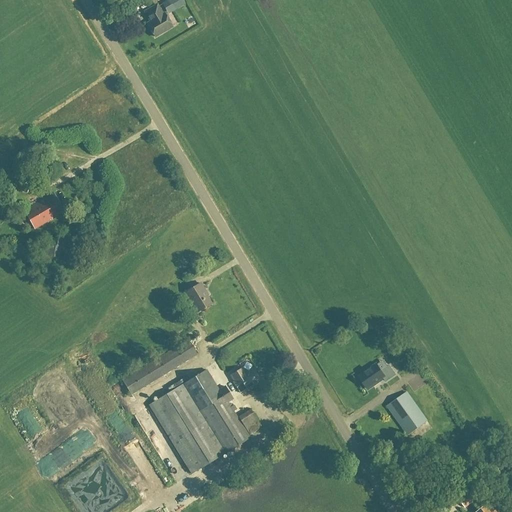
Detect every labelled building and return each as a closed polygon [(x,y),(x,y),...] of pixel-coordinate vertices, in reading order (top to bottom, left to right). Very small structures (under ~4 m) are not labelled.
[(155,37),(172,27),(165,14),(163,15),(157,5),(145,13),(149,20),(150,19),(151,22),(147,24),(155,37)] [(35,230),(64,212),(54,195),(24,212),(35,230)] [(77,235),(92,225),(87,218),(73,228),(77,235)] [(49,243),(45,253),(56,257),(57,254),(65,257),(68,250),(49,243)] [(200,284),(186,293),(198,313),(211,304),(204,293),(205,292),(200,284)] [(131,395),(197,355),(188,340),(122,380),(131,395)] [(376,365),(359,377),(367,390),(383,379),(385,382),(395,375),(389,366),(387,368),(381,372),(377,366),(376,365)] [(243,369),(231,376),(234,382),(234,383),(237,388),(240,393),(246,389),(247,390),(261,381),(254,370),(246,375),(243,369)] [(191,475),(251,438),(229,403),(234,400),(225,386),(219,390),(207,370),(148,405),(191,475)] [(432,370),(412,384),(449,437),(458,431),(456,427),(462,423),(460,420),(457,423),(452,416),(460,410),(450,395),(432,370)] [(353,413),(370,401),(350,373),(333,385),(353,413)] [(448,380),(454,392),(466,385),(459,374),(448,380)] [(406,393),(387,407),(407,436),(427,422),(406,393)] [(262,428),(251,409),(238,417),(241,421),(250,436),(262,428)] [(132,452),(141,446),(132,431),(122,437),(132,452)] [(408,472),(415,466),(401,448),(393,454),(408,472)] [(490,469),(496,476),(500,472),(502,474),(511,465),(511,457),(508,453),(490,469)] [(71,474),(76,471),(71,465),(66,468),(71,474)] [(74,485),(88,511),(103,511),(125,500),(107,467),(74,485)] [(149,474),(157,494),(167,490),(159,470),(149,474)] [(465,509),(477,499),(471,490),(459,500),(465,509)] [(495,511),(489,503),(477,511),(495,511)]
